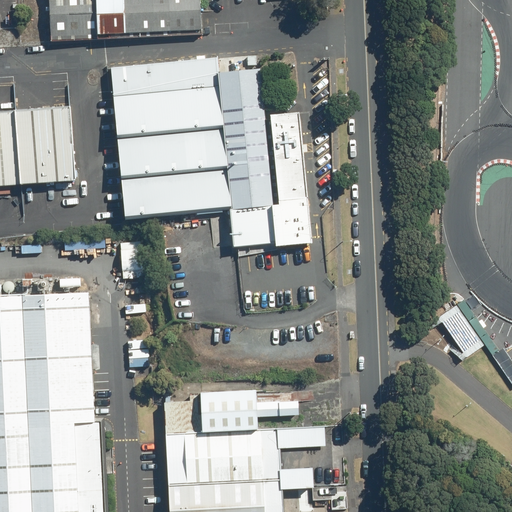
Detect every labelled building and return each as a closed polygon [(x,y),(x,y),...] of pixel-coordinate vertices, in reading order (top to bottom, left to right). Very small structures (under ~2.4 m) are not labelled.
[(38,0),(40,34),(193,25),(191,0),(38,0)] [(230,207),(218,73),(217,58),(111,67),(125,216),(230,207)] [(260,69),(218,73),(230,207),(234,246),(276,242),(273,206),(260,69)] [(78,181),(73,107),(19,111),(24,185),(78,181)] [(0,186),(24,185),(19,111),(0,112),(0,186)] [(273,206),(276,242),(276,246),(311,243),(299,112),(271,114),(279,205),(273,206)] [(90,289),(0,292),(0,511),(107,511),(103,417),(96,417),(90,289)] [(155,388),(161,511),(275,511),(270,411),(249,413),(247,383),(155,388)]
